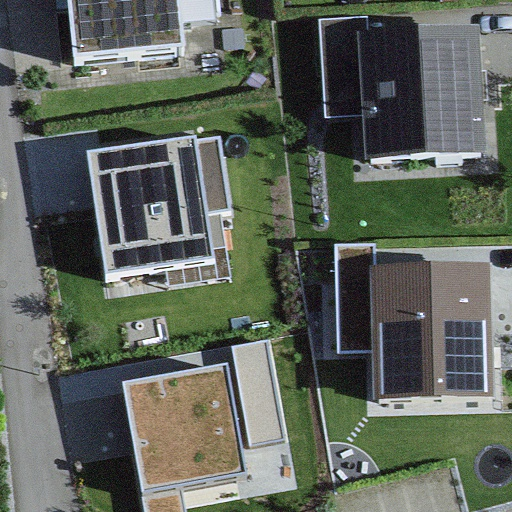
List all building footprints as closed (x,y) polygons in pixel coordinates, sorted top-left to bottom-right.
[(66,0),(73,73),(185,62),(178,0),(66,0)] [(324,128),(361,127),(357,28),(321,29),(324,128)] [(367,174),(487,167),(479,40),(360,47),(367,174)] [(191,146),(190,140),(92,154),(110,268),(208,253),(207,246),(222,244),(216,208),(225,206),(216,142),(191,146)] [(335,256),(339,364),(371,363),(373,426),(492,422),(488,272),(378,276),(377,254),(335,256)] [(223,367),(128,384),(150,511),(181,511),(176,481),(241,469),(223,367)]
